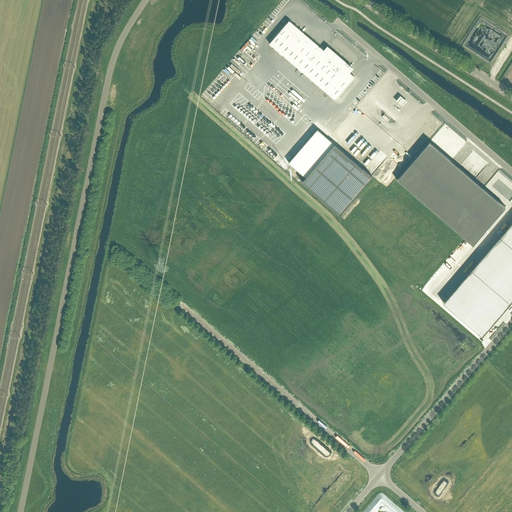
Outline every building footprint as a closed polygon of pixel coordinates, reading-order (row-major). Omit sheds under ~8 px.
[(324,50),(289,20),(269,43),(332,97),(334,99),(354,76),(351,74),(349,71),(352,68),(327,46),(324,50)] [(227,66),(240,78),(243,75),(230,64),(227,66)] [(283,92),(285,89),(275,80),(272,83),(283,92)] [(408,101),(400,94),(396,99),(403,106),(408,101)] [(385,169),(460,234),(493,196),(433,145),(443,133),(428,120),(418,132),(417,131),(385,169)] [(304,175),(333,142),(316,128),(287,161),(304,175)] [(338,212),(370,175),(338,147),(333,142),(304,175),(300,180),(338,212)] [(377,161),(372,168),(374,170),(384,157),(381,156),(377,161)] [(511,220),(442,301),(481,335),(511,299),(511,220)]
